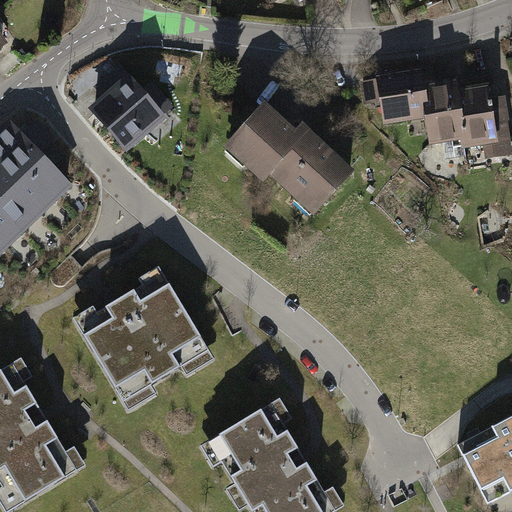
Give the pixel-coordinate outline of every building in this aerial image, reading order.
[(427,103),(423,79),(421,67),(376,74),(377,80),(361,83),(365,107),(381,104),(385,127),(422,120),(419,105),(427,103)] [(175,123),(133,74),(88,112),(130,161),(175,123)] [(426,147),(461,141),(457,118),(463,117),(458,87),(456,74),(423,79),(427,103),(419,105),(422,120),(426,147)] [(457,118),(461,141),(462,149),(484,146),(486,159),(511,154),(511,148),(510,135),(497,137),(488,82),(458,87),(463,117),(457,118)] [(298,121),(293,127),(263,101),(222,148),(263,184),(269,177),(314,216),(354,170),(298,121)] [(0,128),(0,197),(28,226),(73,181),(10,118),(0,128)] [(0,254),(28,226),(0,197),(0,254)] [(158,276),(78,325),(126,403),(206,353),(158,276)] [(7,366),(0,370),(0,490),(11,509),(71,473),(7,366)] [(330,511),(267,405),(206,441),(248,511),(330,511)] [(511,425),(465,450),(494,507),(511,498),(511,425)]
